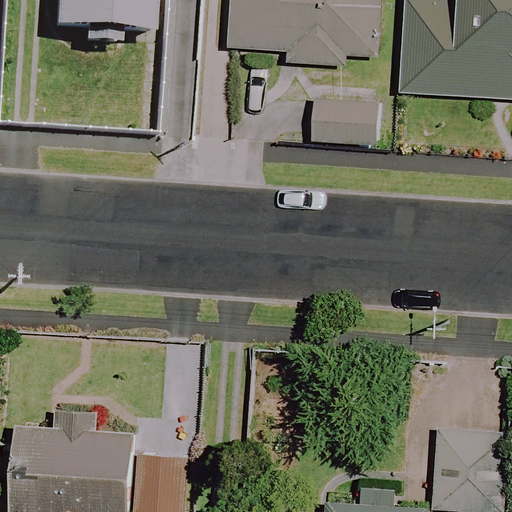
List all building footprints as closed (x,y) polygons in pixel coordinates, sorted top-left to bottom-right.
[(58,0),(56,34),(146,41),(148,0),(58,0)] [(288,52),(288,64),(348,67),(349,55),(382,57),(385,0),(237,0),(235,49),(288,52)] [(511,101),(511,0),(465,0),(465,2),(428,0),(411,0),(406,95),(511,101)] [(381,104),(324,98),(319,151),(375,156),(381,104)] [(511,430),(443,426),(438,507),(507,511),(511,430)] [(0,474),(0,511),(186,511),(188,460),(137,458),(138,435),(20,430),(18,475),(0,474)]
